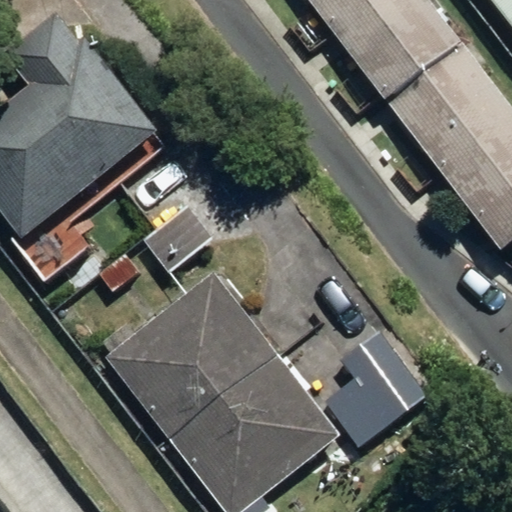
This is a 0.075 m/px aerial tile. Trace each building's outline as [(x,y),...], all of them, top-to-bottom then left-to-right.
[(417,0),(298,0),(383,112),(459,54),(417,0)] [(511,0),(481,0),(511,39),(511,0)] [(0,112),(0,178),(40,230),(175,124),(103,30),(96,36),(73,6),(22,46),(46,76),(0,112)] [(511,252),(511,123),(459,54),(383,112),(499,262),(511,252)] [(157,237),(183,270),(225,236),(200,203),(157,237)] [(108,273),(122,291),(147,270),(133,252),(108,273)] [(291,351),(228,272),(121,357),(184,435),(291,351)] [(334,392),(371,445),(440,397),(391,328),(351,355),(363,372),(334,392)] [(250,511),(354,429),(291,351),(184,435),(244,511),(250,511)]
